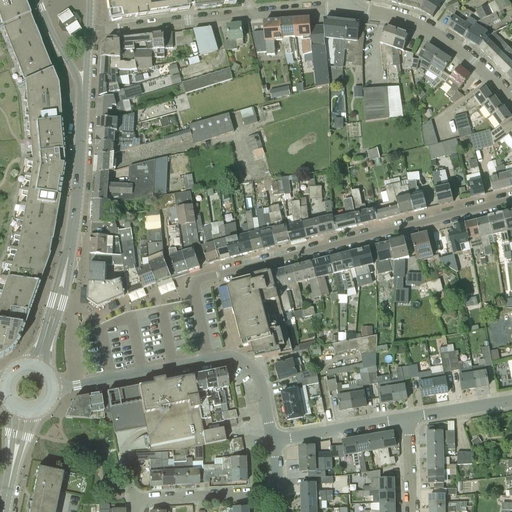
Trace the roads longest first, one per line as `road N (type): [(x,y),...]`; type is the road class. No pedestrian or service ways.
road 1 (tertiary): [(35,366),(71,238),(83,87)]
road 2 (residential): [(511,199),(240,268)]
road 3 (residential): [(511,100),(420,26),(352,6)]
road 4 (residential): [(88,32),(250,12)]
road 5 (residential): [(51,387),(207,360)]
road 6 (residential): [(133,511),(145,497),(278,492)]
road 7 (residential): [(273,441),(408,418)]
road 8 (residential): [(207,360),(194,282),(240,268)]
